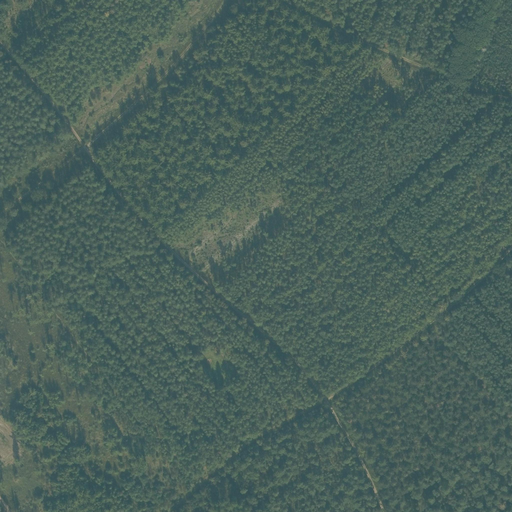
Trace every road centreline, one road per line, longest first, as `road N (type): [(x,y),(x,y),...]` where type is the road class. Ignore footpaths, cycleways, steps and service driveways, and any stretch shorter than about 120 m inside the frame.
road 1 (track): [(11,52),(132,207),(328,399)]
road 2 (track): [(0,210),(132,104),(226,0)]
road 3 (track): [(511,246),(328,399)]
road 4 (track): [(386,510),(328,399)]
